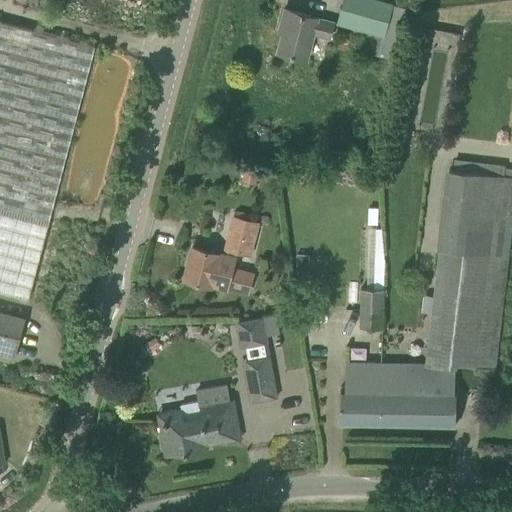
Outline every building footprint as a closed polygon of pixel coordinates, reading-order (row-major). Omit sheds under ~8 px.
[(343,0),(337,24),(395,39),(403,7),(376,0),(343,0)] [(280,24),(284,25),(277,51),(306,59),(313,33),(328,37),(332,22),(317,18),(317,17),(284,9),(280,24)] [(0,292),(8,294),(28,299),(94,46),(0,21),(0,292)] [(455,368),(493,372),(496,348),(511,193),(511,176),(444,169),(425,365),(381,364),(381,363),(380,363),(379,425),(454,427),(455,368)] [(244,170),(241,182),(256,185),(258,174),(244,170)] [(368,207),(367,223),(376,224),(377,207),(368,207)] [(231,270),(236,252),(249,256),(249,255),(257,223),(233,217),(225,249),(224,256),(211,252),(192,247),(183,280),(211,287),(211,284),(227,288),(227,287),(248,292),(252,275),(231,270)] [(306,255),(295,266),(306,278),(317,266),(306,255)] [(360,289),(358,328),(383,330),(384,289),(360,289)] [(288,300),(275,301),(276,312),(290,311),(288,300)] [(0,354),(13,358),(23,319),(0,312),(0,354)] [(275,315),(264,317),(267,337),(279,334),(275,315)] [(235,322),(240,348),(245,347),(267,343),(268,343),(264,317),(235,322)] [(245,347),(248,360),(269,356),(267,343),(245,347)] [(248,360),(251,381),(255,401),(277,397),(269,356),(248,360)] [(340,424),(379,425),(380,363),(381,363),(345,362),(345,387),(341,386),(340,424)] [(241,438),(234,404),(230,405),(226,384),(196,389),(198,400),(181,403),(182,408),(157,413),(164,455),(208,447),(208,444),(241,438)]
